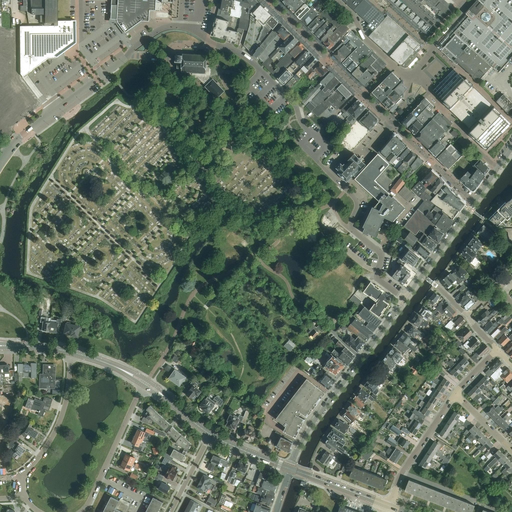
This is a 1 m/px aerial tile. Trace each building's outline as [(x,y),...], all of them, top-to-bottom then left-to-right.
[(42,0),(43,8),(43,14),(43,15),(43,22),(43,26),(48,26),(48,22),(53,22),(53,25),(56,25),(56,21),(57,21),(57,3),(56,0),(42,0)] [(124,33),(140,21),(148,21),(149,10),(155,11),(155,10),(155,0),(111,0),(110,19),(116,19),(116,21),(117,22),(124,33)] [(155,10),(162,11),(162,2),(172,3),(172,2),(172,0),(155,0),(155,10)] [(221,0),(217,14),(216,18),(228,21),(230,9),(234,9),(234,0),(221,0)] [(243,2),(242,2),(242,0),(235,0),(235,10),(231,9),(230,16),(233,17),(234,17),(240,18),(241,16),(241,17),(241,16),(241,14),(242,10),(241,10),(243,2)] [(241,17),(241,16),(240,18),(241,18),(240,20),(240,25),(245,26),(251,0),(242,0),(242,2),(243,2),(241,10),(242,10),(241,14),(241,16),(241,17)] [(254,10),(260,4),(260,3),(260,4),(255,0),(254,0),(251,0),(245,26),(250,27),(250,26),(251,14),(253,11),(254,10)] [(294,13),(306,0),(285,0),(285,3),(294,12),(294,13)] [(310,9),(314,6),(321,13),(325,9),(319,3),(317,5),(315,3),(318,0),(309,0),(295,14),(301,19),(310,9)] [(342,0),(354,10),(363,0),(342,0)] [(363,0),(354,10),(361,17),(372,6),(365,0),(363,0)] [(390,0),(430,35),(431,36),(439,27),(437,25),(441,21),(438,18),(438,19),(420,3),(417,0),(390,0)] [(465,15),(467,17),(454,33),(456,35),(486,62),(491,67),(498,73),(509,61),(511,63),(511,0),(478,0),(478,1),(468,11),(465,15)] [(443,18),(450,10),(450,8),(443,2),(441,2),(433,11),(440,18),(440,19),(441,18),(443,18)] [(244,46),(253,55),(262,44),(259,41),(262,33),(261,33),(264,28),(263,27),(273,16),(260,4),(254,10),(253,11),(251,14),(250,26),(250,27),(249,28),(248,31),(244,46)] [(319,15),(321,13),(314,6),(310,9),(311,9),(301,19),(302,20),(303,20),(306,23),(305,24),(307,25),(318,14),(319,15)] [(379,12),(372,6),(361,17),(369,24),(379,12)] [(334,24),(334,25),(337,29),(343,23),(327,7),(316,18),(308,26),(308,27),(310,29),(311,28),(312,30),(312,31),(314,33),(314,32),(327,19),(331,22),(332,22),(334,24)] [(373,31),(385,18),(379,12),(369,24),(367,26),(373,31)] [(242,37),(245,26),(240,25),(239,28),(238,28),(237,31),(230,30),(231,22),(233,17),(230,16),(229,21),(228,21),(216,18),(211,36),(219,38),(226,40),(226,41),(240,45),(242,37)] [(262,33),(259,41),(262,44),(279,22),(280,22),(273,16),(263,27),(264,28),(261,33),(262,33)] [(389,18),(385,18),(373,31),(368,37),(390,56),(395,61),(402,67),(404,68),(405,68),(407,67),(408,67),(417,57),(417,55),(417,54),(417,53),(416,51),(415,50),(420,45),(415,40),(414,40),(409,36),(409,35),(408,35),(404,31),(403,30),(403,29),(399,26),(398,25),(398,26),(393,21),(392,21),(389,18)] [(19,72),(23,77),(25,76),(27,74),(48,58),(55,58),(56,57),(57,57),(60,55),(69,48),(69,26),(71,26),(71,21),(57,21),(56,21),(56,25),(56,26),(18,27),(18,29),(19,52),(19,72)] [(319,38),(320,39),(328,31),(334,24),(332,22),(331,22),(330,24),(328,21),(322,26),(315,33),(315,34),(318,37),(318,36),(320,37),(319,38)] [(258,57),(273,41),(283,31),(285,28),(279,22),(262,44),(253,55),(257,59),(258,57)] [(343,23),(337,29),(332,34),(324,43),(324,42),(325,43),(327,41),(328,42),(326,44),(327,44),(326,45),(327,45),(326,45),(327,44),(328,45),(328,46),(327,46),(329,48),(330,49),(349,29),(343,23)] [(334,25),(334,24),(328,31),(320,39),(324,42),(324,43),(332,34),(337,29),(334,25)] [(272,48),(276,44),(278,42),(283,36),(284,37),(289,31),(286,29),(285,30),(284,29),(283,31),(273,41),(258,57),(260,59),(271,49),(272,48)] [(351,30),(349,29),(330,49),(331,50),(345,36),(351,30)] [(372,50),(351,30),(345,36),(358,47),(353,52),(342,63),(346,67),(347,66),(349,68),(348,69),(351,72),(366,56),(369,53),(372,50)] [(260,59),(264,62),(278,48),(285,41),(292,34),(289,31),(284,37),(283,36),(278,42),(276,44),(272,48),(271,49),(260,59)] [(485,74),(491,67),(486,62),(456,35),(454,33),(441,47),(443,49),(441,51),(454,62),(455,61),(473,76),(479,69),(484,73),(485,74)] [(285,41),(278,48),(285,55),(286,54),(287,54),(299,42),(298,41),(297,40),(296,40),(293,37),(293,36),(292,34),(285,41)] [(347,38),(345,36),(331,50),(332,51),(332,50),(333,51),(332,51),(334,53),(343,45),(344,44),(344,43),(343,42),(347,38)] [(344,43),(344,44),(344,45),(349,50),(354,45),(347,38),(343,42),(344,43)] [(287,54),(294,61),(302,52),(302,51),(303,50),(303,51),(306,48),(305,48),(303,46),(303,45),(302,46),(301,45),(301,44),(299,42),(287,54)] [(349,50),(344,45),(335,54),(334,55),(341,62),(351,52),(356,47),(354,45),(349,50)] [(279,61),(285,55),(278,48),(264,62),(262,64),(266,68),(274,60),(276,58),(279,61)] [(307,50),(306,49),(284,73),(280,76),(278,78),(282,82),(282,81),(285,83),(301,67),(312,55),(310,53),(309,51),(309,52),(307,50)] [(372,50),(372,51),(372,50),(369,53),(366,56),(367,57),(352,73),(353,74),(358,78),(360,76),(378,56),(372,50)] [(176,61),(176,62),(177,62),(178,62),(178,64),(177,64),(177,68),(182,68),(182,70),(181,70),(181,71),(182,71),(182,72),(183,72),(183,71),(188,72),(189,72),(190,72),(190,77),(201,78),(200,81),(206,86),(205,87),(217,99),(224,91),(213,80),(212,81),(210,78),(210,69),(210,65),(207,65),(207,64),(207,63),(207,61),(207,60),(207,57),(207,56),(207,55),(206,55),(201,55),(200,55),(195,55),(194,55),(190,54),(188,54),(184,54),(183,54),(182,54),(182,55),(181,55),(177,55),(176,55),(176,56),(176,57),(176,58),(177,58),(177,59),(176,59),(176,60),(176,61)] [(283,72),(294,61),(287,54),(280,62),(276,65),(283,72)] [(379,57),(378,56),(360,76),(358,78),(358,79),(359,79),(365,85),(375,75),(377,74),(384,67),(386,64),(379,57)] [(312,67),(318,61),(314,57),(304,66),(309,71),(312,68),(312,67)] [(320,62),(308,76),(313,80),(318,74),(321,76),(323,74),(324,75),(329,69),(320,62)] [(0,130),(8,118),(3,111),(5,110),(8,106),(12,103),(12,102),(16,105),(15,105),(23,110),(36,102),(16,72),(4,64),(0,70),(0,130)] [(278,74),(280,76),(284,73),(278,68),(275,71),(278,74)] [(449,109),(472,86),(473,85),(466,78),(465,80),(454,69),(433,90),(444,101),(443,103),(449,109)] [(473,76),(472,77),(476,81),(484,73),(479,69),(473,76)] [(372,92),(378,98),(389,87),(391,85),(394,89),(402,82),(392,72),(383,81),(383,82),(372,92)] [(302,102),(306,106),(334,77),(335,77),(330,73),(315,88),(302,102)] [(334,77),(306,106),(313,112),(324,100),(341,83),(341,82),(340,83),(334,77)] [(403,81),(402,82),(394,89),(392,91),(388,95),(396,104),(404,97),(404,93),(407,90),(404,86),(404,82),(403,81)] [(324,100),(313,112),(318,117),(332,104),(337,110),(348,99),(347,98),(350,96),(352,94),(351,93),(350,94),(346,90),(346,89),(342,86),(343,85),(342,84),(341,85),(341,84),(341,85),(338,88),(325,101),(324,100)] [(190,89),(185,85),(182,89),(187,93),(190,89)] [(494,107),(472,86),(449,109),(471,130),(486,115),(494,107)] [(388,95),(392,91),(389,87),(378,98),(381,102),(382,102),(388,95)] [(511,102),(504,94),(496,101),(506,112),(511,117),(511,102)] [(396,104),(388,95),(382,102),(390,110),(396,104)] [(346,129),(348,131),(358,121),(356,119),(366,108),(366,107),(365,107),(359,101),(354,96),(341,110),(344,113),(342,115),(345,118),(348,120),(345,123),(349,126),(346,129)] [(432,109),(434,107),(425,98),(403,121),(403,124),(415,135),(434,114),(432,112),(432,109)] [(471,131),(471,130),(468,134),(486,151),(511,124),(494,107),(486,115),(471,131)] [(428,149),(453,124),(444,115),(443,116),(439,112),(416,136),(428,149)] [(455,138),(459,135),(454,130),(450,133),(455,138)] [(442,139),(445,136),(443,134),(438,139),(438,140),(429,149),(428,150),(429,150),(430,151),(431,151),(431,152),(432,153),(435,156),(436,157),(436,156),(448,144),(442,139)] [(392,151),(402,141),(396,135),(393,135),(379,152),(380,153),(385,158),(390,152),(389,151),(390,149),(392,151)] [(402,141),(392,151),(393,152),(387,158),(390,161),(390,162),(392,164),(398,157),(397,156),(407,146),(402,141)] [(449,169),(455,163),(457,161),(463,155),(451,144),(437,158),(449,169)] [(403,159),(411,150),(410,151),(409,150),(410,150),(407,147),(393,163),(392,164),(396,168),(402,162),(401,162),(403,159)] [(401,172),(403,174),(404,173),(410,166),(418,156),(417,155),(415,156),(414,154),(413,155),(412,153),(412,152),(412,151),(402,162),(397,168),(401,172)] [(367,167),(365,165),(366,165),(354,154),(348,160),(350,162),(346,166),(342,162),(337,168),(340,171),(338,173),(341,176),(340,177),(343,180),(344,179),(347,182),(353,175),(356,178),(359,182),(358,182),(379,202),(374,208),(372,207),(363,227),(365,228),(363,232),(363,233),(363,234),(368,236),(369,234),(375,238),(385,218),(393,222),(405,208),(393,197),(392,198),(388,195),(374,181),(389,165),(381,158),(370,170),(367,167)] [(410,166),(404,173),(405,173),(403,174),(408,179),(423,162),(421,161),(421,160),(422,160),(418,156),(410,166)] [(484,175),(490,169),(480,159),(475,165),(484,175)] [(477,169),(470,180),(466,185),(471,190),(472,190),(474,190),(485,176),(477,169)] [(432,182),(437,177),(438,177),(431,171),(420,182),(420,181),(412,190),(419,196),(425,190),(425,189),(432,182)] [(466,185),(470,180),(468,178),(470,174),(467,172),(460,179),(462,181),(463,180),(463,181),(463,182),(465,184),(466,185)] [(438,177),(437,177),(433,182),(431,184),(434,187),(432,189),(431,188),(430,189),(435,194),(444,184),(444,185),(445,185),(445,183),(444,183),(443,182),(442,183),(441,182),(441,181),(439,179),(440,179),(438,177)] [(405,183),(400,179),(391,190),(392,191),(393,190),(397,193),(405,183)] [(452,191),(450,189),(445,184),(445,185),(434,197),(435,197),(433,200),(432,199),(431,201),(453,219),(459,211),(463,206),(462,205),(462,204),(462,203),(459,201),(460,199),(457,196),(455,194),(452,191)] [(415,195),(411,192),(408,188),(405,186),(400,191),(404,195),(402,196),(408,202),(415,195)] [(425,216),(431,221),(436,225),(444,232),(445,232),(453,221),(443,214),(444,213),(422,194),(419,197),(424,201),(418,209),(425,216)] [(511,198),(509,202),(507,204),(505,202),(488,219),(493,222),(497,227),(505,219),(507,220),(511,215),(511,198)] [(424,234),(426,235),(436,245),(436,244),(438,242),(438,241),(441,238),(441,237),(440,236),(441,234),(443,235),(443,234),(444,234),(444,233),(441,231),(441,232),(440,231),(440,230),(430,222),(431,221),(425,216),(418,209),(404,226),(415,235),(420,230),(424,234)] [(484,225),(477,233),(488,242),(494,234),(490,230),(490,231),(484,225)] [(411,247),(415,251),(425,259),(427,257),(426,256),(427,255),(428,256),(430,253),(418,242),(417,243),(416,243),(415,244),(414,243),(415,243),(418,239),(410,232),(405,240),(412,246),(412,247),(411,247)] [(436,245),(426,235),(424,234),(422,236),(419,240),(431,251),(432,251),(432,250),(433,249),(433,248),(431,247),(432,246),(434,247),(435,245),(436,245)] [(477,251),(483,243),(480,240),(479,240),(474,236),(467,246),(480,257),(481,255),(477,251)] [(407,247),(407,248),(400,257),(401,259),(403,261),(404,262),(406,263),(407,261),(414,267),(417,263),(416,262),(420,258),(413,253),(415,251),(411,247),(412,247),(407,243),(404,246),(407,247)] [(479,261),(481,259),(476,254),(467,246),(461,254),(467,259),(466,260),(470,263),(475,257),(479,261)] [(410,274),(410,273),(410,272),(408,270),(408,271),(405,269),(406,268),(404,266),(403,267),(401,266),(398,270),(397,270),(392,276),(396,280),(398,281),(399,281),(404,285),(407,280),(406,279),(410,274)] [(463,281),(466,278),(464,276),(467,273),(465,270),(464,270),(460,266),(459,266),(457,268),(455,268),(454,270),(453,271),(463,281)] [(446,277),(451,284),(455,280),(459,284),(462,282),(453,272),(451,274),(450,273),(446,277)] [(316,286),(310,294),(334,311),(345,297),(347,299),(352,291),(329,274),(319,288),(316,286)] [(502,279),(506,283),(510,279),(506,275),(502,279)] [(451,284),(446,277),(441,281),(447,288),(451,284)] [(385,302),(387,300),(386,297),(382,294),(384,291),(371,282),(364,291),(374,299),(375,298),(377,300),(370,310),(379,317),(389,304),(385,302)] [(462,305),(463,306),(471,299),(469,297),(473,293),(472,292),(469,290),(466,294),(466,293),(462,297),(463,298),(459,302),(459,303),(459,304),(460,305),(462,305)] [(430,298),(431,299),(428,302),(432,305),(440,297),(435,292),(430,298)] [(358,306),(362,301),(354,295),(350,300),(358,306)] [(471,299),(463,306),(464,308),(464,309),(466,310),(467,310),(467,311),(475,303),(471,299)] [(446,308),(443,305),(439,310),(442,314),(445,311),(450,317),(455,312),(448,305),(446,308)] [(429,315),(431,316),(436,321),(438,319),(433,314),(423,306),(418,313),(426,320),(429,315)] [(382,321),(365,307),(361,311),(359,309),(354,316),(373,332),(382,321)] [(492,315),(493,316),(496,313),(495,312),(496,311),(494,309),(490,313),(487,310),(485,312),(481,316),(482,317),(479,320),(477,320),(477,322),(479,322),(483,326),(487,322),(486,320),(492,315)] [(411,322),(418,328),(418,327),(421,329),(424,326),(426,327),(432,332),(435,329),(432,325),(430,324),(428,323),(424,319),(417,314),(411,322)] [(466,320),(463,317),(462,318),(460,316),(454,322),(458,326),(456,328),(457,330),(466,320)] [(505,321),(503,322),(506,324),(511,318),(510,316),(505,321)] [(50,324),(51,318),(46,318),(41,317),(40,322),(43,323),(42,330),(44,330),(44,331),(45,331),(45,332),(46,332),(49,332),(50,324)] [(50,320),(51,318),(50,324),(49,332),(53,333),(54,332),(56,332),(57,332),(58,325),(60,325),(61,320),(57,319),(57,320),(50,320)] [(362,324),(361,323),(355,318),(351,324),(369,339),(370,336),(371,335),(373,333),(364,325),(363,326),(361,325),(362,324)] [(452,325),(454,324),(451,321),(445,327),(449,331),(453,327),(452,325)] [(489,334),(499,324),(496,321),(493,324),(490,321),(487,324),(488,325),(484,329),(489,334)] [(76,336),(77,337),(78,331),(82,332),(83,327),(78,326),(78,325),(76,324),(73,324),(72,324),(72,325),(70,325),(70,324),(70,323),(66,322),(66,324),(64,333),(68,334),(69,333),(71,333),(71,335),(73,336),(76,337),(76,336)] [(311,331),(316,327),(312,322),(307,327),(311,331)] [(327,328),(321,323),(316,328),(317,328),(315,330),(311,335),(314,338),(318,333),(317,332),(319,330),(322,333),(327,328)] [(342,324),(340,326),(336,331),(343,337),(342,338),(346,341),(350,345),(350,344),(351,345),(351,346),(354,348),(354,349),(355,350),(358,352),(360,350),(360,349),(361,348),(362,348),(362,347),(363,345),(364,345),(365,343),(366,343),(365,342),(365,343),(342,324)] [(366,342),(369,339),(351,325),(349,328),(348,328),(358,336),(358,335),(366,342),(367,342),(366,342)] [(420,331),(419,331),(412,326),(411,327),(411,329),(410,330),(409,330),(407,332),(414,338),(418,332),(419,333),(418,334),(422,337),(424,335),(420,331)] [(497,339),(508,329),(505,327),(501,331),(498,328),(491,335),(491,336),(492,337),(493,337),(494,338),(495,337),(497,339)] [(463,342),(472,333),(467,328),(463,332),(462,331),(457,336),(463,342)] [(405,332),(398,340),(407,346),(413,339),(405,332)] [(510,340),(511,338),(511,333),(508,338),(504,334),(502,336),(502,338),(498,341),(498,342),(499,344),(501,346),(500,346),(501,346),(503,346),(510,340)] [(468,341),(463,345),(467,349),(470,346),(473,350),(480,343),(475,337),(470,343),(468,341)] [(407,346),(398,340),(394,345),(404,354),(409,348),(407,346)] [(342,351),(352,359),(353,358),(353,357),(354,357),(355,356),(350,351),(350,352),(349,351),(339,341),(336,344),(342,349),(343,348),(344,349),(342,351)] [(414,352),(417,349),(411,344),(408,347),(414,352)] [(479,349),(477,352),(476,352),(477,352),(471,357),(473,359),(477,355),(477,356),(477,355),(479,358),(481,356),(489,348),(485,344),(480,350),(479,349)] [(395,362),(402,354),(394,347),(387,355),(395,362)] [(338,357),(336,359),(342,364),(344,362),(347,365),(348,364),(352,359),(342,351),(340,354),(334,349),(332,352),(338,357)] [(344,365),(342,364),(336,359),(331,354),(325,361),(327,363),(325,365),(330,369),(329,371),(330,372),(331,371),(336,375),(341,369),(343,368),(344,367),(344,366),(344,365)] [(399,370),(401,368),(387,355),(382,362),(391,370),(395,365),(399,370)] [(464,358),(459,363),(464,368),(469,363),(464,358)] [(489,376),(503,363),(499,359),(490,367),(492,369),(491,370),(489,369),(485,373),(489,376)] [(454,367),(449,362),(447,360),(445,362),(450,367),(450,368),(452,370),(450,372),(455,377),(459,373),(454,367)] [(459,373),(464,368),(459,363),(457,365),(455,363),(455,364),(451,360),(449,362),(454,367),(459,373)] [(36,378),(36,363),(30,363),(30,365),(23,365),(23,364),(17,364),(17,372),(22,372),(22,369),(28,370),(28,369),(31,369),(31,378),(36,378)] [(4,376),(14,376),(14,370),(9,370),(8,364),(0,364),(0,395),(1,395),(1,392),(0,391),(0,373),(4,373),(4,376)] [(336,377),(319,364),(311,375),(328,388),(336,377)] [(54,388),(54,376),(55,365),(50,365),(50,368),(43,367),(43,375),(40,374),(40,387),(54,388)] [(180,386),(186,377),(184,376),(183,376),(180,374),(181,374),(180,373),(180,374),(168,365),(166,368),(173,373),(170,378),(180,386)] [(500,376),(504,380),(511,372),(508,368),(504,372),(499,367),(490,376),(495,381),(500,376)] [(480,381),(490,390),(492,388),(487,383),(490,381),(485,376),(480,381)] [(378,388),(381,384),(371,377),(364,386),(376,395),(379,391),(375,388),(376,387),(378,388)] [(437,378),(435,380),(447,388),(450,382),(444,378),(442,382),(437,378)] [(276,419),(286,426),(284,431),(293,436),(295,434),(297,435),(305,420),(298,416),(301,413),(307,417),(325,393),(307,379),(276,419)] [(200,393),(201,392),(195,388),(198,384),(193,380),(190,385),(192,387),(186,394),(192,399),(193,400),(193,399),(196,394),(198,395),(199,395),(200,393)] [(436,390),(443,394),(447,388),(435,380),(434,383),(436,385),(434,388),(436,390)] [(490,390),(480,381),(476,385),(481,390),(483,387),(488,392),(490,390)] [(481,390),(476,385),(472,389),(477,394),(480,397),(483,400),(486,398),(484,395),(483,396),(479,392),(481,390)] [(372,401),(374,399),(361,389),(358,393),(359,394),(358,396),(365,402),(368,398),(372,401)] [(478,400),(480,397),(477,394),(472,389),(468,394),(472,398),(472,399),(474,402),(475,401),(477,403),(480,401),(478,400)] [(436,390),(433,395),(439,399),(443,394),(436,390)] [(429,401),(435,405),(439,399),(433,395),(429,401)] [(200,407),(208,413),(215,403),(221,406),(224,401),(217,396),(216,397),(215,397),(212,401),(207,397),(205,400),(200,407)] [(361,409),(365,405),(356,396),(353,399),(355,400),(354,401),(361,409)] [(28,398),(25,407),(38,412),(37,415),(42,416),(45,410),(48,411),(52,399),(47,397),(44,397),(43,401),(35,399),(35,398),(34,398),(34,400),(28,398)] [(493,403),(495,405),(501,399),(498,397),(493,403)] [(431,411),(435,405),(429,401),(427,404),(422,401),(420,403),(431,411)] [(428,416),(431,411),(420,403),(418,405),(421,407),(418,411),(421,413),(422,412),(428,416)] [(362,418),(364,416),(352,404),(346,409),(355,418),(358,415),(362,418)] [(146,414),(143,418),(142,421),(148,424),(150,418),(155,422),(156,421),(177,441),(176,443),(185,448),(184,448),(188,450),(191,444),(152,408),(153,407),(150,405),(145,410),(147,412),(146,414)] [(500,408),(498,406),(496,408),(493,406),(491,408),(486,413),(491,417),(500,408)] [(500,408),(491,417),(495,421),(500,416),(498,414),(504,408),(502,406),(500,408)] [(351,424),(355,419),(347,411),(342,416),(351,424)] [(241,422),(245,414),(241,412),(240,416),(239,415),(239,417),(234,415),(234,416),(233,415),(232,416),(230,416),(228,421),(229,421),(227,425),(228,425),(227,426),(231,428),(232,427),(233,427),(235,428),(238,421),(241,422)] [(407,421),(407,422),(418,429),(422,424),(416,420),(417,419),(418,420),(419,417),(411,412),(408,417),(412,420),(411,421),(410,420),(409,422),(407,421)] [(451,417),(462,425),(464,423),(458,419),(460,415),(454,412),(451,417)] [(495,421),(499,426),(509,416),(506,414),(502,419),(500,416),(495,421)] [(509,416),(499,426),(504,430),(510,423),(508,421),(510,418),(509,416)] [(462,425),(451,417),(447,423),(453,427),(455,424),(457,425),(455,428),(458,430),(460,427),(462,425)] [(351,428),(351,427),(350,426),(344,422),(344,423),(339,420),(334,427),(345,434),(349,427),(351,428)] [(471,423),(466,420),(462,425),(467,428),(471,423)] [(418,429),(407,422),(406,424),(409,426),(408,427),(411,429),(409,431),(406,428),(405,429),(403,427),(401,430),(409,435),(410,432),(415,435),(418,429)] [(16,437),(18,439),(28,434),(34,438),(37,433),(30,428),(32,425),(30,423),(24,432),(16,437)] [(443,428),(449,432),(453,427),(447,423),(443,428)] [(390,430),(399,436),(402,431),(393,425),(390,430)] [(252,442),(256,433),(253,432),(254,430),(253,428),(249,426),(248,430),(245,429),(244,430),(244,431),(244,432),(242,437),(245,439),(246,440),(245,441),(249,442),(249,441),(250,441),(252,442)] [(468,438),(469,440),(479,431),(474,426),(469,431),(472,434),(468,438)] [(454,436),(451,434),(449,433),(449,432),(443,428),(439,434),(445,438),(447,435),(449,437),(450,436),(453,438),(454,436)] [(342,440),(343,439),(345,437),(334,429),(332,430),(327,437),(333,441),(335,439),(337,440),(336,443),(339,445),(342,447),(345,443),(342,440)] [(138,430),(135,436),(137,437),(145,441),(146,438),(147,439),(149,435),(138,430)] [(484,435),(479,431),(469,440),(471,442),(474,439),(475,440),(476,438),(479,440),(484,435)] [(16,442),(18,439),(16,437),(13,435),(11,439),(12,440),(8,444),(16,451),(14,452),(20,457),(25,450),(18,444),(18,443),(16,442)] [(488,440),(484,435),(479,440),(483,445),(488,440)] [(143,444),(145,441),(137,437),(135,436),(132,443),(135,445),(134,448),(140,451),(142,448),(139,447),(141,442),(143,444)] [(401,436),(398,440),(397,442),(406,448),(410,442),(401,436)] [(291,452),(292,449),(291,449),(291,447),(293,443),(288,440),(288,441),(286,440),(281,437),(277,447),(286,451),(286,452),(286,451),(288,452),(288,453),(289,452),(290,452),(291,452)] [(336,443),(329,438),(325,444),(331,448),(330,449),(334,452),(336,449),(342,454),(345,450),(339,445),(336,443)] [(397,445),(388,439),(386,442),(395,448),(397,445)] [(431,447),(441,455),(443,452),(440,451),(441,450),(438,449),(441,445),(443,447),(445,444),(439,440),(437,443),(435,441),(431,447)] [(493,445),(488,440),(483,445),(484,445),(482,447),(479,449),(482,452),(486,447),(488,450),(493,445)] [(431,447),(427,453),(433,457),(435,454),(437,455),(440,457),(441,455),(431,447)] [(389,448),(387,450),(399,458),(401,456),(399,455),(401,452),(403,453),(396,449),(394,451),(389,448)] [(160,454),(165,457),(171,460),(172,461),(174,458),(182,462),(185,455),(174,449),(171,456),(162,451),(160,454)] [(387,450),(386,452),(388,453),(387,453),(391,456),(389,459),(396,464),(396,463),(395,463),(397,460),(398,460),(399,458),(387,450)] [(499,460),(503,455),(499,450),(494,455),(496,457),(495,459),(494,459),(487,466),(490,469),(495,464),(499,460)] [(327,466),(334,456),(326,451),(320,461),(327,466)] [(379,455),(387,461),(389,458),(384,455),(384,454),(381,452),(379,455)] [(427,453),(423,459),(429,463),(429,462),(431,464),(434,466),(436,464),(433,462),(433,461),(431,460),(433,457),(427,453)] [(126,454),(124,461),(132,465),(135,458),(126,454)] [(211,461),(212,461),(211,464),(210,463),(207,469),(213,472),(216,464),(219,465),(219,464),(222,466),(224,467),(223,470),(225,471),(229,462),(226,461),(226,462),(221,460),(221,459),(214,455),(211,461)] [(503,465),(508,460),(503,455),(499,460),(495,464),(497,466),(500,462),(503,465)] [(171,460),(165,457),(162,463),(167,465),(166,466),(169,467),(168,471),(176,475),(178,471),(177,471),(178,469),(169,464),(171,460)] [(425,468),(429,463),(423,459),(419,464),(425,468)] [(504,474),(507,471),(508,470),(511,465),(511,463),(508,460),(503,465),(506,468),(502,472),(504,474)] [(130,471),(132,465),(124,461),(121,467),(130,471)] [(245,473),(248,465),(248,464),(248,463),(245,462),(245,463),(240,461),(237,469),(245,473)] [(176,475),(168,471),(161,467),(159,470),(166,473),(165,476),(173,481),(176,475)] [(358,469),(353,467),(352,470),(349,476),(350,477),(350,476),(354,478),(354,477),(357,478),(356,480),(357,480),(357,479),(359,480),(359,481),(360,479),(362,480),(362,481),(366,483),(370,474),(358,469)] [(251,484),(254,486),(255,485),(274,492),(275,491),(276,489),(276,488),(277,485),(276,484),(269,481),(271,475),(260,471),(255,483),(252,481),(251,484)] [(377,477),(370,474),(366,483),(367,483),(371,485),(371,484),(374,485),(373,486),(374,486),(376,487),(376,486),(379,487),(379,488),(383,489),(383,490),(387,480),(383,479),(377,477)] [(204,483),(216,489),(217,487),(214,486),(211,484),(212,483),(211,483),(213,479),(204,475),(201,481),(205,483),(204,483)] [(163,480),(162,479),(157,477),(157,476),(155,476),(154,478),(160,482),(160,483),(161,484),(159,489),(167,493),(170,487),(162,482),(161,482),(163,480)] [(240,482),(233,478),(231,484),(238,487),(240,482)] [(215,491),(216,489),(204,483),(205,483),(201,481),(200,480),(198,484),(199,484),(197,488),(207,493),(209,488),(212,490),(215,491)] [(414,494),(421,497),(425,486),(409,480),(405,491),(412,493),(414,494)] [(255,486),(254,486),(251,484),(249,488),(254,489),(253,492),(261,494),(260,496),(253,494),(251,499),(272,506),(275,497),(269,495),(270,491),(255,486)] [(430,500),(437,503),(442,492),(425,486),(421,497),(428,499),(431,500),(430,500)] [(447,507),(454,509),(458,499),(442,492),(437,503),(445,506),(445,505),(447,506),(447,507)] [(125,511),(130,503),(121,498),(120,501),(111,496),(110,499),(109,498),(108,499),(107,500),(106,501),(106,503),(105,504),(105,505),(104,506),(104,507),(103,508),(103,509),(102,511),(104,511),(103,511),(158,511),(163,502),(153,497),(145,511),(125,511)] [(217,501),(209,497),(206,504),(213,507),(217,501)] [(472,511),(475,505),(458,499),(454,509),(460,511),(461,511),(462,511),(472,511)] [(199,504),(191,500),(184,511),(197,511),(199,509),(197,508),(199,504)] [(269,511),(271,509),(262,506),(262,505),(257,503),(257,502),(254,501),(253,503),(256,504),(254,511),(250,510),(248,511),(269,511)]
